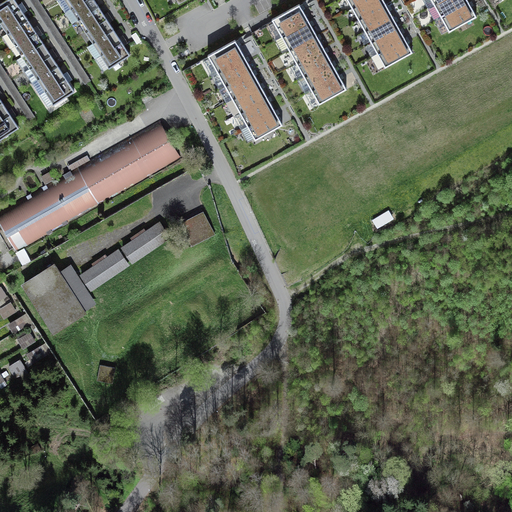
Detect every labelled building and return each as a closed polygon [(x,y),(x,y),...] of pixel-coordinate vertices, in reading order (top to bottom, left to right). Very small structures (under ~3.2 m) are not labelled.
[(5,0),(0,3),(0,22),(21,9),(15,0),(5,0)] [(84,0),(64,0),(70,9),(84,0)] [(99,6),(94,0),(84,0),(70,9),(78,20),(99,6)] [(366,0),(347,0),(352,8),(366,0)] [(386,4),(383,0),(366,0),(352,8),(358,19),(386,4)] [(467,0),(441,0),(434,4),(441,17),(469,2),(467,0)] [(469,2),(441,17),(449,31),(476,16),(469,2)] [(282,37),(309,21),(299,4),(272,19),(282,37)] [(392,15),(386,4),(358,19),(365,31),(392,15)] [(107,18),(99,6),(78,20),(85,32),(107,18)] [(28,19),(21,9),(0,22),(7,33),(28,19)] [(398,27),(392,15),(365,31),(371,42),(398,27)] [(114,29),(107,18),(85,32),(93,43),(114,29)] [(36,31),(28,19),(7,33),(15,45),(36,31)] [(316,35),(309,21),(282,37),(289,50),(316,35)] [(405,38),(398,27),(371,42),(377,53),(405,38)] [(122,41),(114,29),(93,43),(100,55),(122,41)] [(43,43),(36,31),(15,45),(22,56),(43,43)] [(324,48),(316,35),(289,50),(297,63),(324,48)] [(412,52),(405,38),(377,53),(385,67),(412,52)] [(208,54),(218,72),(245,57),(235,39),(208,54)] [(130,54),(122,41),(100,55),(109,68),(130,54)] [(51,55),(43,43),(22,56),(30,68),(51,55)] [(331,61),(324,48),(297,63),(304,77),(331,61)] [(58,66),(51,55),(30,68),(37,79),(58,66)] [(225,86),(252,70),(245,57),(218,72),(225,86)] [(339,75),(331,61),(304,77),(311,90),(339,75)] [(66,78),(58,66),(37,79),(45,91),(66,78)] [(225,86),(232,99),(260,84),(252,70),(225,86)] [(346,88),(339,75),(311,90),(319,104),(346,88)] [(74,91),(66,78),(45,91),(53,104),(74,91)] [(240,112),(267,97),(260,84),(232,99),(240,112)] [(240,112),(247,126),(275,110),(267,97),(240,112)] [(0,120),(10,114),(2,102),(0,103),(0,120)] [(275,110),(247,126),(255,139),(282,124),(275,110)] [(0,139),(19,127),(10,114),(0,120),(0,139)] [(160,121),(0,212),(0,220),(17,249),(180,155),(160,121)] [(390,210),(374,217),(377,225),(394,217),(390,210)] [(203,215),(180,225),(191,249),(214,238),(203,215)] [(123,247),(133,261),(169,237),(160,222),(123,247)] [(91,289),(128,264),(118,250),(81,275),(91,289)] [(93,302),(70,266),(58,274),(53,266),(25,284),(54,330),(83,312),(81,310),(93,302)] [(9,294),(0,299),(0,305),(11,299),(9,294)] [(0,307),(0,310),(4,317),(17,309),(12,300),(0,307)] [(0,383),(27,370),(27,352),(35,348),(29,348),(29,340),(24,342),(21,337),(21,326),(31,326),(25,314),(16,319),(8,319),(14,331),(14,337),(9,337),(0,341),(0,383)] [(115,368),(100,365),(97,380),(112,383),(115,368)]
